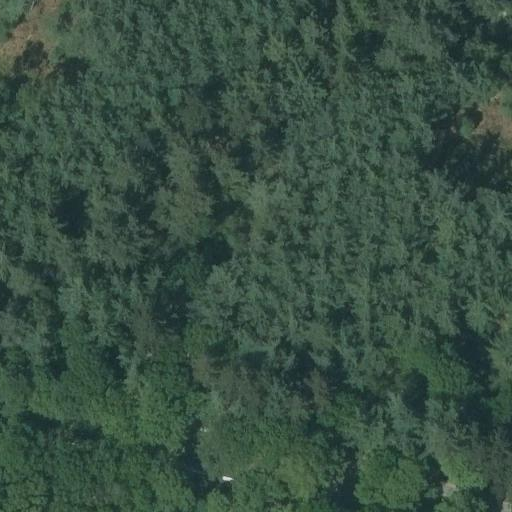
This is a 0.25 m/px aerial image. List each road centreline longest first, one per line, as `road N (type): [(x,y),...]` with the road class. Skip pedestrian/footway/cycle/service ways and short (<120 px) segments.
road 1 (track): [(431,0),(0,300)]
road 2 (primary): [(341,511),(231,480),(0,432)]
